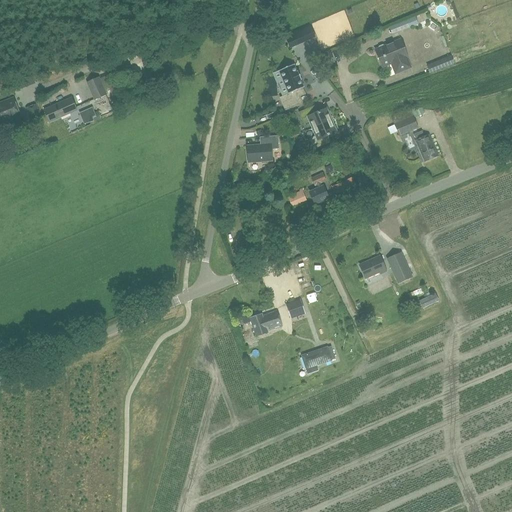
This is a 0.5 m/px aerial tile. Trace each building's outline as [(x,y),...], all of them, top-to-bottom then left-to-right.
[(410,27),(407,19),(398,23),(401,31),(410,27)] [(314,38),(309,27),(303,29),(308,40),(314,38)] [(288,48),(294,45),(289,34),(284,37),(288,48)] [(380,66),(389,62),(394,72),(409,65),(405,55),(406,55),(398,37),(383,44),(380,43),(377,44),(376,47),(373,48),(380,66)] [(316,58),(320,68),(333,62),(329,52),(316,58)] [(429,74),(454,64),(450,55),(426,65),(429,74)] [(404,67),(406,72),(420,67),(418,62),(404,67)] [(293,64),(279,71),(289,94),(289,93),(292,99),(283,103),(285,109),(301,103),(298,96),(304,94),(301,88),(303,88),(300,80),(301,80),(298,72),(297,72),(293,64)] [(100,78),(107,94),(119,89),(113,73),(100,78)] [(107,94),(99,77),(86,82),(94,100),(107,94)] [(24,98),(44,96),(42,83),(23,86),(24,98)] [(0,102),(0,123),(20,116),(13,98),(0,102)] [(71,99),(44,111),(49,123),(76,111),(71,99)] [(41,116),(36,104),(25,108),(30,120),(41,116)] [(316,105),(299,112),(303,123),(308,121),(312,128),(332,120),(327,108),(319,112),(316,105)] [(418,128),(413,118),(424,113),(422,107),(409,109),(391,117),(399,136),(418,128)] [(92,108),(79,114),(84,124),(97,119),(92,108)] [(446,121),(442,112),(440,113),(439,109),(434,111),(440,123),(446,121)] [(372,116),(375,123),(389,117),(387,110),(372,116)] [(329,135),(337,131),(332,120),(312,128),(315,136),(310,138),(315,149),(332,142),(329,135)] [(438,156),(429,134),(424,137),(422,131),(413,135),(416,140),(415,141),(424,162),(438,156)] [(271,160),(270,152),(272,149),(278,148),(277,135),(264,136),(265,144),(246,146),(248,162),(271,160)] [(328,160),(322,162),(324,168),(330,166),(328,160)] [(323,187),(321,183),(326,181),(322,172),(311,177),(315,185),(317,190),(310,193),(314,203),(328,197),(323,187)] [(342,182),(336,185),(332,186),(335,194),(339,192),(339,193),(359,185),(354,176),(345,179),(346,181),(342,182)] [(357,179),(360,186),(368,183),(365,176),(357,179)] [(302,191),(287,197),(291,206),(306,200),(302,191)] [(412,277),(401,253),(394,256),(386,259),(387,260),(393,274),(397,284),(412,277)] [(378,271),(379,273),(385,270),(379,255),(358,264),(364,277),(378,271)] [(358,281),(347,285),(349,290),(360,285),(358,281)] [(419,301),(422,308),(437,302),(434,294),(419,301)] [(298,299),(285,304),(290,318),(303,313),(298,299)] [(249,318),(255,336),(267,331),(267,330),(280,325),(275,310),(261,315),(261,314),(249,318)] [(301,356),(306,370),(332,361),(331,360),(335,359),(331,346),(301,356)] [(261,356),(264,380),(275,378),(272,355),(261,356)] [(251,380),(259,377),(254,360),(245,363),(251,380)]
